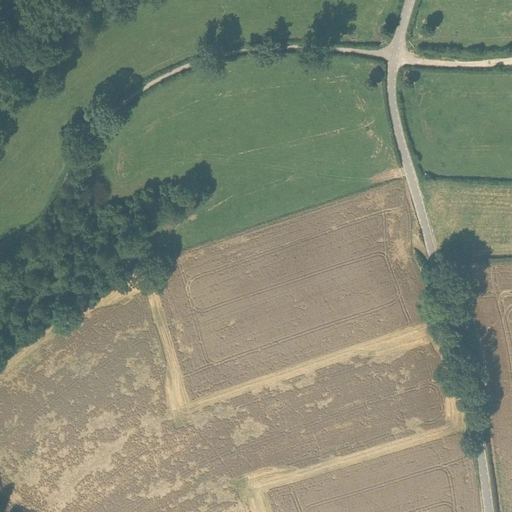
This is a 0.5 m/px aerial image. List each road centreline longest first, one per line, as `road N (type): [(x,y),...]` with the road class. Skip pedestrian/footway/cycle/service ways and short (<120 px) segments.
road 1 (unclassified): [(488,511),(463,348),(392,104),(392,67),(410,0)]
road 2 (track): [(0,248),(41,224),(84,143),(111,114),(170,74),(258,50),(394,56)]
